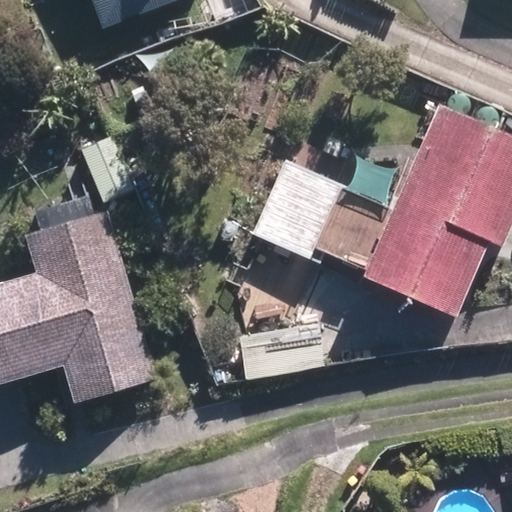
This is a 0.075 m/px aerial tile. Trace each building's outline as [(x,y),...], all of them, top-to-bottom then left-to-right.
[(107,0),(111,10),(138,0),(107,0)] [(511,177),(511,139),(448,112),(381,266),(458,299),(511,177)] [(115,129),(83,144),(110,201),(142,186),(115,129)] [(57,276),(0,291),(0,373),(80,352),(88,384),(148,369),(108,216),(46,232),(57,276)] [(355,357),(350,309),(241,321),(247,368),(355,357)]
